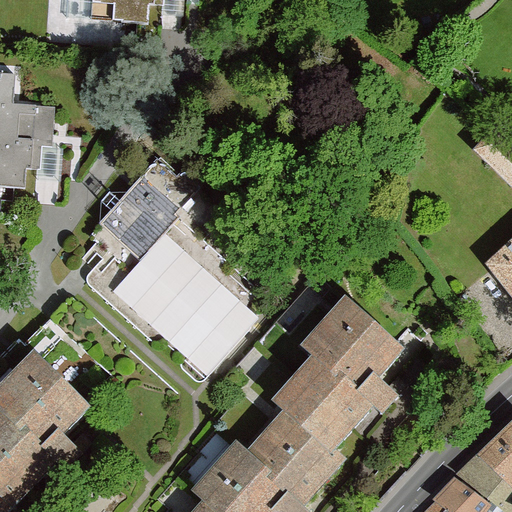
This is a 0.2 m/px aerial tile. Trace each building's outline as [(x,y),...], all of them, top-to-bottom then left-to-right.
[(98,0),(99,7),(119,8),(117,25),(155,27),(155,4),(168,5),(168,16),(187,17),(187,0),(98,0)] [(18,107),(18,76),(0,75),(0,188),(29,190),(29,166),(42,168),(42,179),(61,180),(63,124),(45,124),(46,107),(18,107)] [(511,140),(505,133),(482,156),(511,186),(511,248),(490,268),(511,294),(511,140)] [(166,159),(103,228),(140,260),(203,191),(166,159)] [(398,348),(353,306),(310,353),(322,364),(281,409),(293,420),(255,460),(244,450),(201,497),(213,508),(209,511),(270,511),(272,510),(274,511),(307,511),(299,505),(342,457),(329,447),(370,403),(384,415),(399,399),(374,376),(398,348)] [(0,511),(53,458),(66,471),(83,456),(58,432),(86,405),(42,361),(0,401),(0,409),(7,417),(0,424),(0,511)] [(511,511),(511,431),(463,481),(501,511),(511,511)] [(493,511),(457,487),(438,507),(435,511),(493,511)]
